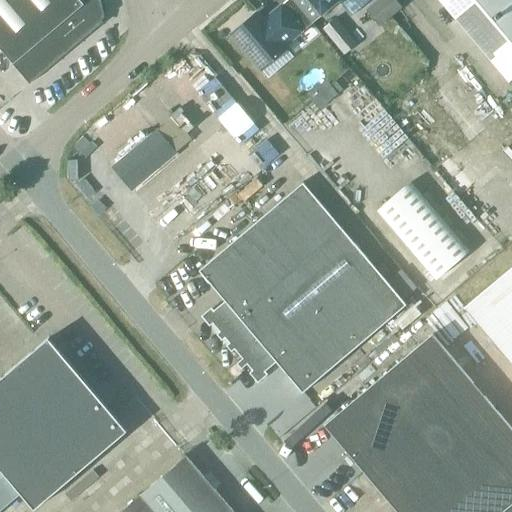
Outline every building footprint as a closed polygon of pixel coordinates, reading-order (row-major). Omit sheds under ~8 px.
[(0,0),(0,48),(14,65),(30,85),(104,23),(102,21),(105,18),(101,0),(0,0)] [(286,47),(303,32),(312,24),(303,13),(292,0),(288,0),(264,21),(257,13),(231,36),(261,72),(288,49),(286,47)] [(312,24),(322,16),(339,1),(341,4),(345,0),(307,0),(313,6),(303,13),(312,24)] [(392,0),(377,13),(385,22),(402,8),(395,0),(392,0)] [(511,0),(438,0),(509,83),(511,80),(511,0)] [(347,53),(354,47),(358,44),(336,18),(325,27),(347,53)] [(343,77),(348,82),(354,77),(350,72),(343,77)] [(331,85),(330,84),(312,100),(320,109),(338,94),(343,90),(335,81),(331,85)] [(250,117),(241,124),(269,158),(278,151),(250,117)] [(108,161),(129,188),(179,150),(158,123),(108,161)] [(411,183),(378,212),(437,280),(470,252),(411,183)] [(200,271),(226,302),(207,317),(259,378),(277,363),(303,393),(407,306),(304,184),(200,271)] [(134,232),(135,202),(112,202),(112,214),(107,214),(107,231),(134,232)] [(511,268),(465,308),(511,363),(511,268)] [(511,511),(511,429),(433,336),(379,381),(325,427),(396,511),(511,511)] [(127,432),(115,417),(49,339),(0,380),(0,470),(34,511),(127,432)] [(232,511),(185,457),(120,511),(232,511)]
